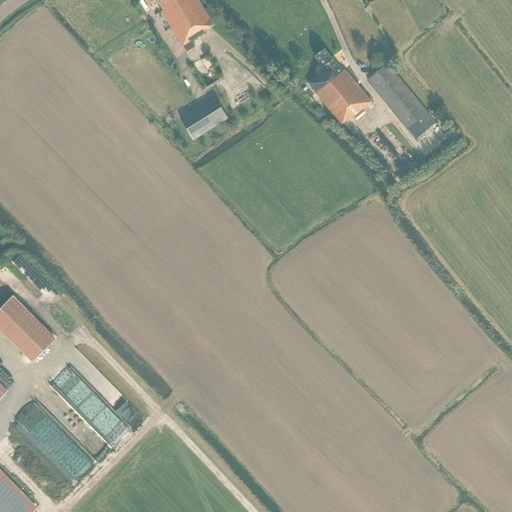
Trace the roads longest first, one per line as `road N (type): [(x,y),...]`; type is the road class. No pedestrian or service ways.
road 1 (track): [(15,263),(251,511)]
road 2 (track): [(60,511),(159,415)]
